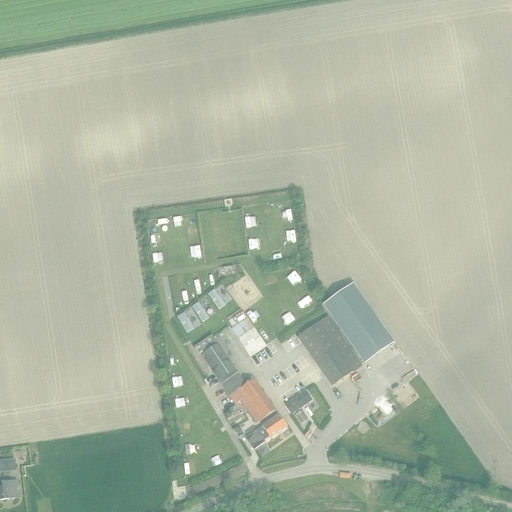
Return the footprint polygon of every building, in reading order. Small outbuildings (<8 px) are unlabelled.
[(389,335),(354,286),(330,303),(324,307),(359,356),(365,352),(389,335)] [(231,328),(250,357),(267,346),(244,311),(228,321),(232,327),(231,328)] [(299,338),(315,363),(331,389),(362,369),(330,318),(299,338)] [(256,423),(275,409),(253,378),(246,384),(212,336),(195,347),(213,373),(235,404),(240,400),(256,423)] [(290,415),(311,401),(304,391),(284,405),(290,415)] [(269,437),(270,438),(287,427),(279,415),(245,438),(254,450),(265,442),(264,440),(269,437)] [(13,459),(2,461),(0,461),(0,499),(19,497),(17,481),(1,482),(0,473),(0,469),(2,469),(15,467),(13,459)]
